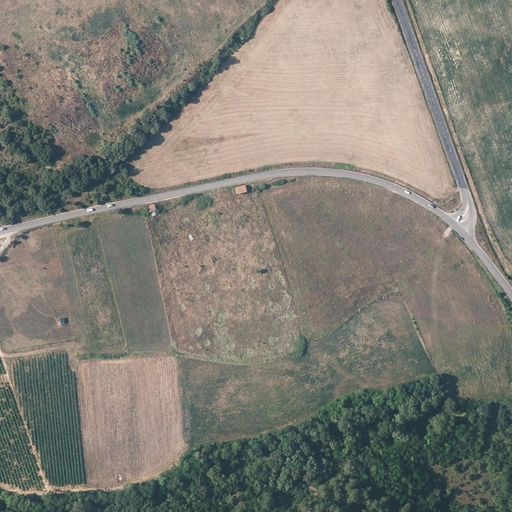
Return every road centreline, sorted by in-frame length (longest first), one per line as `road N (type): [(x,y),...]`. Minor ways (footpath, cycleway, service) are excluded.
road 1 (tertiary): [(0,231),(270,174),(327,171),(413,196),(452,224)]
road 2 (tertiary): [(396,0),(465,199)]
road 3 (track): [(0,346),(50,496)]
